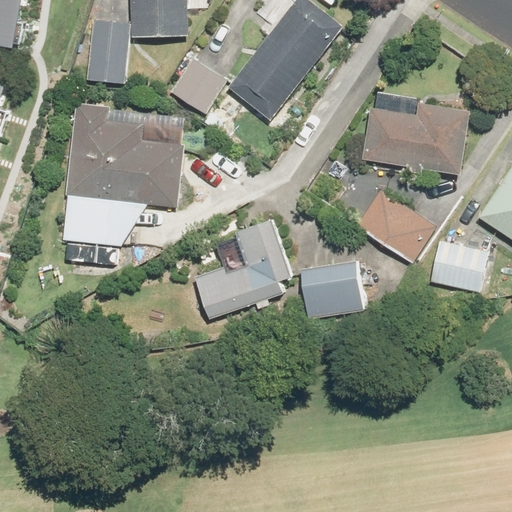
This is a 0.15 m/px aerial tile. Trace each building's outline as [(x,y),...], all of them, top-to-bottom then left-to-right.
[(0,0),(0,39),(9,41),(27,44),(30,31),(31,24),(35,0),(0,0)] [(140,0),(141,36),(196,36),(195,0),(140,0)] [(312,0),(300,0),(236,85),(280,119),(349,28),(312,0)] [(98,20),(94,79),(131,81),(135,23),(98,20)] [(0,39),(0,67),(5,52),(6,50),(9,41),(0,39)] [(198,56),(174,92),(209,115),(233,80),(198,56)] [(0,136),(10,110),(16,92),(18,85),(0,77),(0,136)] [(77,102),(69,197),(183,207),(188,146),(144,143),(146,125),(112,122),(113,105),(77,102)] [(428,102),(425,116),(380,109),(372,159),(414,166),(415,174),(430,176),(431,167),(469,173),(479,110),(428,102)] [(511,186),(493,213),(511,227),(511,186)] [(385,188),(362,222),(420,262),(443,228),(385,188)] [(206,280),(217,316),(307,289),(286,219),(245,231),(255,265),(206,280)] [(449,243),(440,278),(491,291),(499,255),(449,243)] [(309,271),(318,318),(372,308),(363,261),(309,271)]
